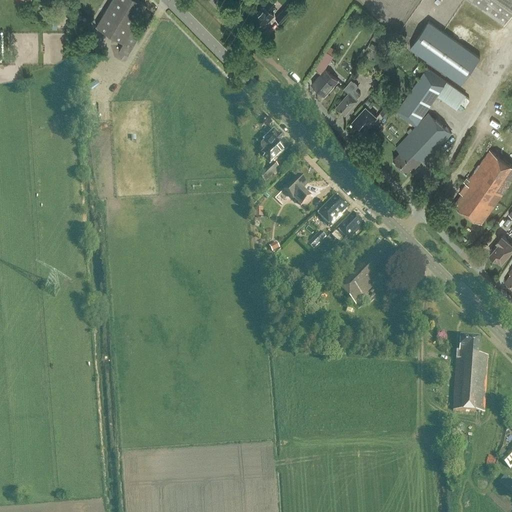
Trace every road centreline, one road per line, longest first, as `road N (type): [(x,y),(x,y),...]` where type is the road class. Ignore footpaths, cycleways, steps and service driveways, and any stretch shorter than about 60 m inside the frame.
road 1 (tertiary): [(401,236),(277,111)]
road 2 (tertiary): [(277,111),(167,0)]
road 3 (tertiary): [(505,340),(401,236)]
